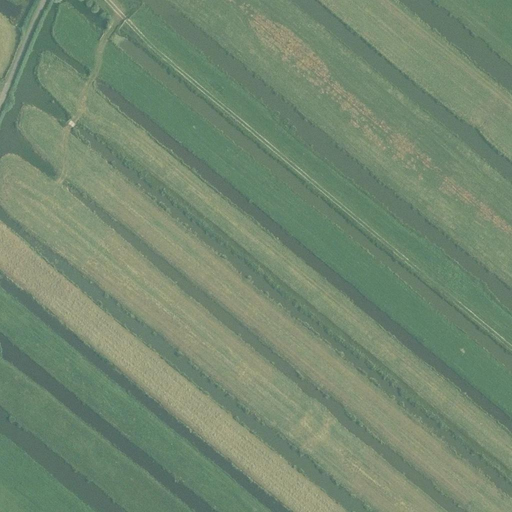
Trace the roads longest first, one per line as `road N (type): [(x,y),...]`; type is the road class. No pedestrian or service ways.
road 1 (track): [(511,348),(150,46),(106,0)]
road 2 (track): [(511,106),(383,0)]
